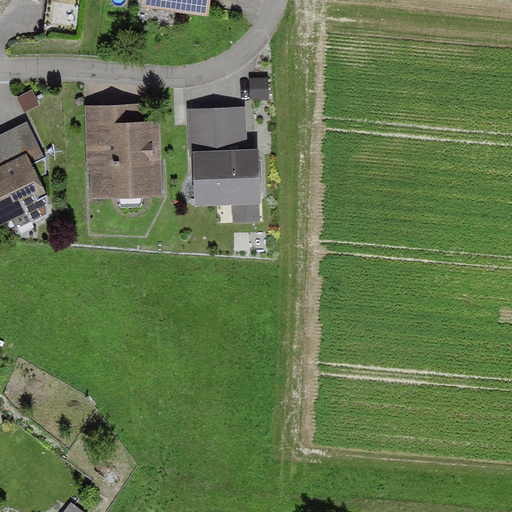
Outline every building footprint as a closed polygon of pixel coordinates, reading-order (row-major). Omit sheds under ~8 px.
[(147,0),(147,8),(206,16),(208,0),(147,0)] [(143,104),(86,106),(90,199),(163,196),(160,120),(144,121),(143,104)] [(246,105),(189,107),(193,203),(259,201),(256,146),(248,146),(246,105)] [(0,164),(28,150),(34,163),(48,156),(30,120),(0,134),(0,164)] [(0,164),(0,228),(44,208),(46,190),(34,163),(28,150),(0,164)]
